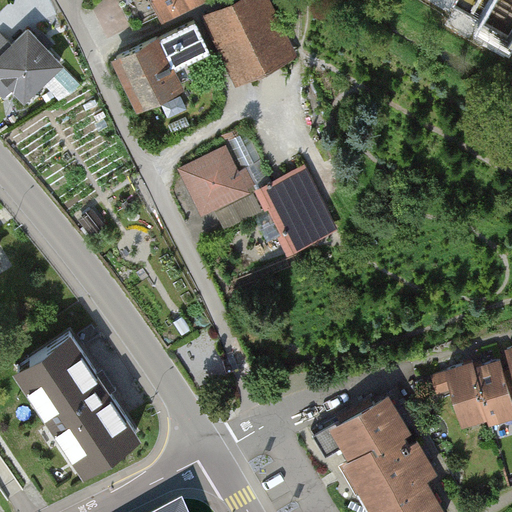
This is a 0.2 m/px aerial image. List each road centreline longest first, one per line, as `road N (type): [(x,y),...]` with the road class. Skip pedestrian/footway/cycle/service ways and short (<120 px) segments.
road 1 (residential): [(67,8),(230,336),(263,433)]
road 2 (tertiary): [(0,155),(112,292),(217,457)]
road 3 (residential): [(263,433),(403,371)]
road 4 (residential): [(103,511),(217,457)]
